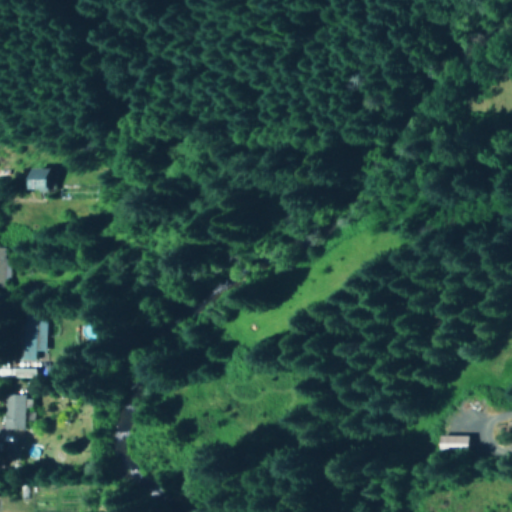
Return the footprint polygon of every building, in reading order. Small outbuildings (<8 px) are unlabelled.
[(56,168),(35,168),(35,190),(56,190),(56,168)] [(39,359),(39,349),(49,349),(49,321),(23,321),(23,358),(39,359)] [(17,376),(38,377),(39,368),(17,366),(17,376)] [(27,429),(28,407),(35,407),(35,395),(9,394),(8,429),(27,429)] [(475,434),(444,435),(445,448),(475,447),(475,434)]
